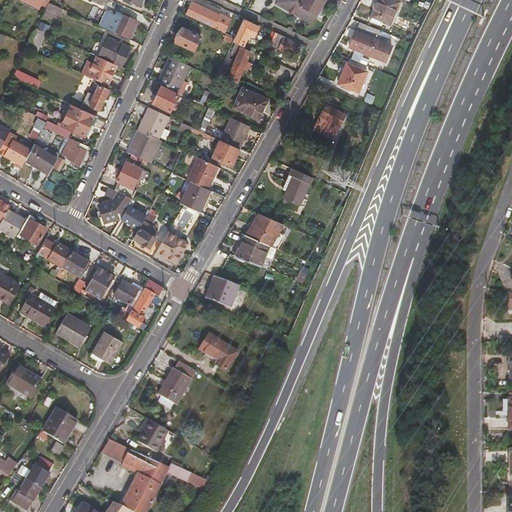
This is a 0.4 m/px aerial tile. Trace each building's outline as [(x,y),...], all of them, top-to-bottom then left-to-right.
[(41,0),(38,8),(44,11),(48,2),(49,0),(41,0)] [(276,0),(276,1),(274,7),(285,14),(293,0),(295,0),(294,3),(299,6),(294,14),(310,24),(324,0),(276,0)] [(384,1),(376,21),(386,26),(393,29),(402,8),(384,1)] [(44,11),(41,16),(53,22),(60,8),(55,6),(48,2),(44,11)] [(190,3),(185,13),(225,31),(228,25),(213,17),(215,14),(190,3)] [(97,26),(127,40),(136,21),(130,18),(131,15),(122,11),(118,18),(115,25),(108,22),(101,18),(97,26)] [(115,25),(118,18),(112,15),(108,22),(115,25)] [(241,21),(233,40),(231,44),(240,48),(241,48),(247,36),(252,38),(257,29),(241,21)] [(386,26),(376,21),(374,27),(384,31),(386,26)] [(40,22),(37,29),(45,33),(46,33),(49,26),(40,22)] [(381,44),(384,36),(364,27),(353,52),(389,67),(395,50),(381,44)] [(35,28),(26,45),(25,48),(35,53),(41,41),(45,33),(37,29),(35,28)] [(187,31),(180,28),(174,43),(191,51),(198,37),(193,34),(194,32),(188,29),(187,31)] [(293,57),(299,45),(290,41),(289,44),(281,40),(282,38),(274,34),(268,46),(293,57)] [(98,57),(116,66),(121,68),(129,49),(107,39),(98,57)] [(234,84),(236,83),(242,71),(246,63),(251,53),(241,48),(240,48),(225,80),(234,84)] [(167,56),(155,84),(174,93),(186,65),(167,56)] [(88,61),(82,75),(107,86),(116,66),(98,57),(97,57),(93,64),(88,61)] [(343,88),(363,96),(372,77),(351,68),(343,88)] [(15,70),(12,77),(37,89),(40,82),(15,70)] [(211,77),(198,104),(201,105),(214,78),(211,77)] [(176,93),(181,95),(186,82),(182,80),(176,93)] [(106,92),(96,87),(92,97),(86,94),(81,104),(96,111),(106,92)] [(175,95),(157,87),(153,96),(155,97),(152,103),(168,111),(175,95)] [(256,106),(261,109),(265,101),(241,89),(232,109),(251,118),(256,106)] [(372,109),(353,101),(351,108),(369,116),(372,109)] [(93,115),(70,105),(59,128),(70,133),(82,138),(93,115)] [(256,120),(261,109),(256,106),(251,118),(256,120)] [(167,116),(147,107),(136,130),(156,139),(167,116)] [(204,133),(214,111),(208,109),(198,131),(204,133)] [(316,139),(335,150),(349,126),(330,115),(316,139)] [(238,149),(248,127),(234,121),(230,119),(219,141),(238,149)] [(59,128),(45,122),(42,128),(46,131),(62,139),(66,141),(68,136),(70,133),(59,128)] [(191,128),(180,123),(176,131),(187,136),(191,128)] [(156,139),(136,130),(125,153),(147,163),(158,140),(156,139)] [(0,144),(0,152),(15,161),(13,164),(20,167),(23,161),(29,151),(11,140),(15,135),(8,131),(0,144)] [(204,133),(198,131),(196,134),(211,142),(213,138),(204,133)] [(85,151),(84,151),(74,146),(77,140),(70,137),(61,156),(78,164),(85,151)] [(66,141),(62,139),(57,150),(60,151),(66,141)] [(84,151),(87,145),(77,140),(74,146),(84,151)] [(230,167),(238,149),(219,141),(211,158),(230,167)] [(32,146),(29,151),(23,161),(46,174),(50,169),(55,159),(51,157),(32,146)] [(63,163),(55,159),(50,169),(57,173),(63,163)] [(208,190),(219,169),(198,159),(188,181),(190,182),(208,190)] [(116,183),(112,191),(116,194),(127,198),(134,182),(140,170),(124,162),(114,182),(116,183)] [(140,170),(134,182),(142,186),(148,174),(140,170)] [(313,180),(293,172),(284,191),(289,193),(285,201),(301,208),(313,180)] [(53,187),(43,181),(39,189),(49,195),(53,187)] [(199,213),(209,191),(208,190),(190,182),(179,204),(182,205),(199,213)] [(116,218),(119,220),(121,216),(129,201),(130,200),(127,198),(116,194),(114,199),(97,205),(102,223),(116,218)] [(139,207),(129,201),(121,216),(130,221),(139,207)] [(0,233),(11,240),(23,220),(6,209),(7,207),(0,202),(0,233)] [(279,224),(255,215),(243,236),(266,246),(273,249),(280,237),(274,234),(279,224)] [(45,229),(29,220),(19,236),(29,242),(27,245),(34,248),(45,229)] [(140,232),(137,230),(131,240),(146,249),(152,239),(145,234),(147,230),(143,228),(140,232)] [(171,243),(175,237),(166,232),(163,238),(171,243)] [(243,236),(242,236),(234,256),(258,266),(266,246),(243,236)] [(163,238),(154,253),(173,264),(185,243),(175,237),(171,243),(163,238)] [(60,267),(69,251),(56,242),(52,248),(49,246),(43,242),(36,253),(56,264),(59,267),(60,267)] [(88,262),(69,251),(60,267),(78,278),(88,262)] [(50,269),(46,275),(52,278),(59,267),(56,264),(52,270),(50,269)] [(112,275),(97,267),(83,288),(99,298),(112,275)] [(304,274),(298,271),(294,281),(301,284),(304,274)] [(237,285),(213,276),(204,297),(228,307),(237,285)] [(0,277),(0,300),(6,305),(16,287),(0,277)] [(73,291),(78,294),(84,284),(77,279),(71,290),(73,291)] [(131,307),(140,292),(130,286),(121,280),(112,296),(126,304),(131,307)] [(162,288),(147,280),(142,289),(140,292),(131,307),(123,321),(138,329),(144,320),(141,318),(146,308),(153,296),(156,298),(162,288)] [(140,292),(142,289),(132,283),(130,286),(140,292)] [(59,301),(35,287),(22,309),(45,323),(59,301)] [(118,318),(123,321),(131,307),(126,304),(118,318)] [(153,312),(146,308),(141,318),(144,320),(147,322),(153,312)] [(89,330),(66,316),(55,334),(78,348),(89,330)] [(222,368),(224,369),(234,350),(211,336),(202,352),(223,365),(222,368)] [(128,348),(110,337),(96,361),(107,367),(109,364),(116,368),(128,348)] [(234,350),(224,369),(231,373),(241,354),(234,350)] [(38,380),(15,366),(4,384),(28,398),(38,380)] [(183,367),(179,374),(194,383),(197,376),(183,367)] [(194,383),(179,374),(176,372),(161,397),(179,408),(194,383)] [(52,438),(60,443),(75,418),(55,407),(41,431),(47,435),(52,438)] [(168,432),(149,420),(136,442),(155,453),(160,445),(161,446),(164,442),(162,441),(168,432)] [(172,471),(106,439),(98,452),(125,467),(124,469),(140,479),(121,506),(131,511),(146,511),(170,475),(172,471)] [(48,451),(55,456),(61,446),(54,442),(48,451)] [(24,479),(38,488),(47,474),(46,474),(50,466),(38,458),(33,466),(32,466),(24,479)] [(0,476),(4,479),(10,470),(13,465),(5,460),(1,464),(0,463),(0,476)] [(175,468),(172,471),(170,475),(189,482),(194,475),(175,468)] [(211,492),(216,487),(210,484),(211,482),(196,476),(192,484),(188,489),(205,499),(211,492)] [(30,502),(38,488),(24,479),(10,503),(24,511),(29,502),(30,502)] [(131,511),(121,506),(113,503),(106,511),(131,511)]
